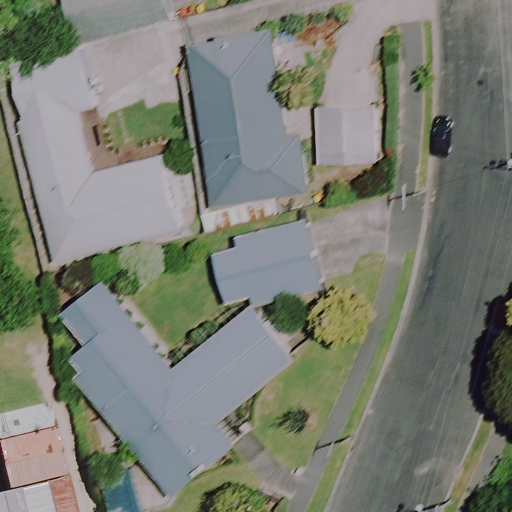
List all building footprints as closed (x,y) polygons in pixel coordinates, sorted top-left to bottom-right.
[(71,0),(83,47),(209,14),(205,0),(71,0)] [(292,133),(277,32),(195,44),(223,229),(283,220),(279,197),(316,191),(307,131),(292,133)] [(97,110),(83,49),(14,66),(60,261),(186,232),(168,157),(101,173),(87,112),(97,110)] [(382,163),(380,108),(325,110),(327,165),(382,163)] [(331,287),(313,221),(218,247),(235,313),(331,287)] [(179,372),(109,282),(69,313),(95,346),(74,362),(179,496),(241,447),(223,423),(302,362),(260,308),(179,372)] [(14,511),(12,501),(0,504),(0,511),(14,511)]
